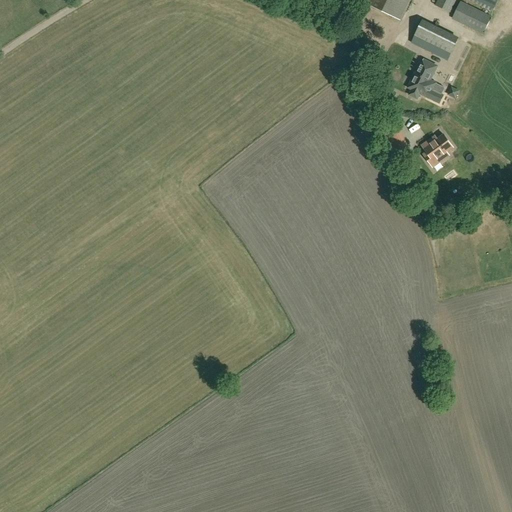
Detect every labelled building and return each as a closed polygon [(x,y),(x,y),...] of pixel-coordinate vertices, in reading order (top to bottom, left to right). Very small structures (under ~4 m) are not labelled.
[(367,0),(366,4),(400,20),(409,0),(367,0)] [(491,18),(490,17),(493,11),(498,0),(438,0),(436,6),(450,13),(456,0),(470,0),(467,6),(461,3),(453,19),(483,34),(491,18)] [(448,61),(458,40),(422,22),(412,43),(448,61)] [(415,78),(413,77),(408,88),(412,90),(411,91),(419,95),(419,94),(429,98),(433,89),(442,94),(445,88),(436,84),(436,83),(430,80),(437,66),(424,60),(415,78)] [(382,131),(395,162),(407,157),(394,126),(382,131)] [(431,144),(424,149),(427,152),(424,155),(430,164),(438,158),(441,162),(449,156),(447,152),(453,148),(444,135),(437,140),(435,136),(429,141),(431,144)]
